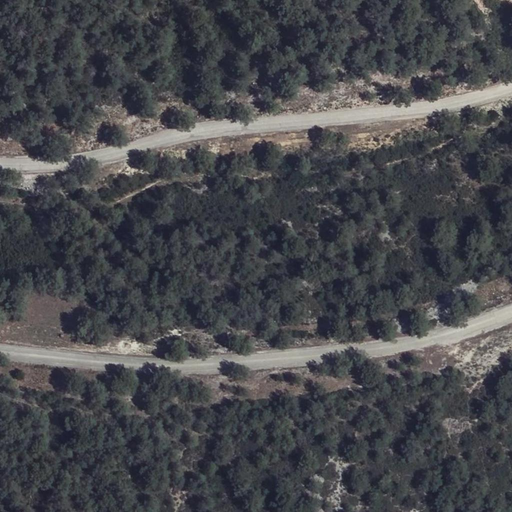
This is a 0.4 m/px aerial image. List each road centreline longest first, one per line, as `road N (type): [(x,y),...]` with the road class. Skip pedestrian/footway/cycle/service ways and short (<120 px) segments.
road 1 (unclassified): [(0,351),(184,367),(452,335),(511,312)]
road 2 (unclassified): [(0,163),(63,165),(216,129),(511,89)]
